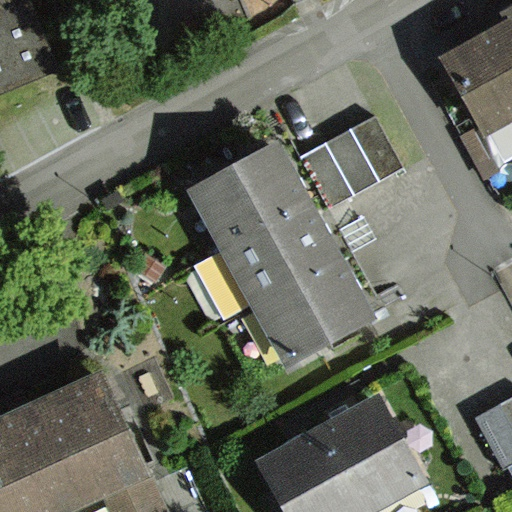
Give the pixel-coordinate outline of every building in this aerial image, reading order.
[(22,0),(0,0),(0,86),(49,66),(22,0)] [(511,32),(511,5),(498,13),(502,20),(504,19),(511,32)] [(511,121),(511,32),(504,19),(502,20),(434,58),(480,139),(511,121)] [(402,171),(375,124),(307,162),(334,209),(402,171)] [(193,199),(223,255),(312,207),(281,150),(193,199)] [(223,255),(255,314),(344,267),(312,207),(223,255)] [(377,328),(344,267),(255,314),(288,375),(377,328)] [(162,511),(105,380),(0,426),(0,511),(94,511),(106,507),(108,511),(162,511)] [(383,400),(321,435),(363,511),(387,511),(431,487),(383,400)] [(511,465),(511,403),(477,423),(504,470),(511,465)] [(281,511),(363,511),(321,435),(258,469),(281,511)]
